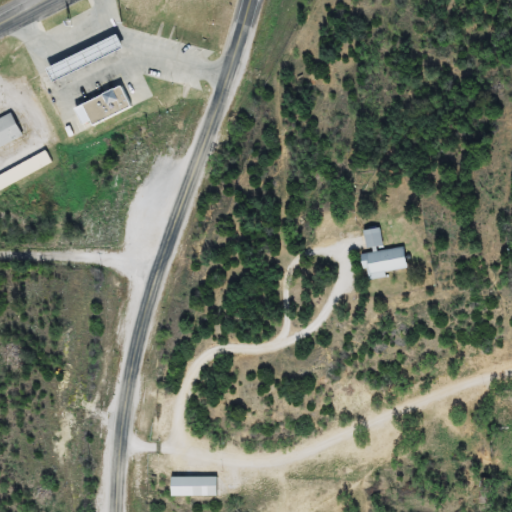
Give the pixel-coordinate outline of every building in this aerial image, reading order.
[(51,63),(120,30),(126,41),(57,75),(51,63)] [(136,103),(97,122),(94,115),(86,119),(78,103),(125,80),(136,103)] [(0,120),(0,150),(26,137),(14,114),(0,120)] [(55,166),(49,154),(0,175),(0,190),(0,191),(55,166)] [(366,231),(368,249),(384,247),(383,229),(366,231)] [(388,272),(411,269),(407,248),(365,254),(369,280),(388,277),(388,272)] [(220,478),(174,478),(174,497),(220,497),(220,478)]
